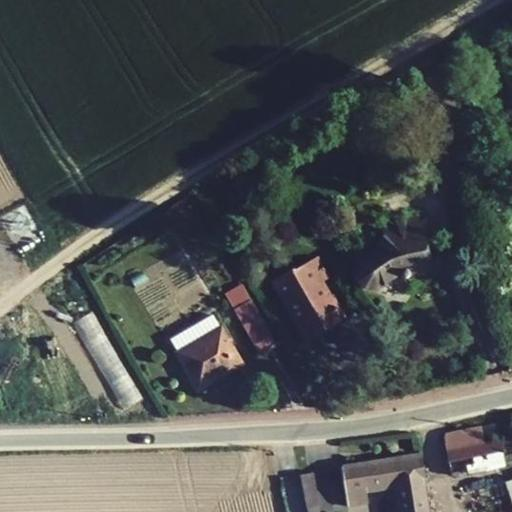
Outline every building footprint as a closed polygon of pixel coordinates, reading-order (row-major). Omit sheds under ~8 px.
[(448,74),(426,78),(440,146),(418,151),(423,177),(467,167),(448,74)] [(426,272),(415,218),(381,224),(383,236),(373,252),(357,264),(354,274),(355,280),(359,286),(371,290),(379,287),(399,273),(400,278),(404,279),(408,275),(426,272)] [(290,315),(288,316),(304,342),(346,318),(332,294),(330,295),(322,282),(329,278),(317,256),(271,283),(290,315)] [(223,294),(258,354),(275,345),(240,285),(223,294)] [(170,340),(198,388),(236,366),(225,348),(230,345),(213,315),(170,340)] [(236,366),(241,363),(230,345),(225,348),(236,366)] [(511,420),(443,434),(446,450),(503,440),(504,448),(511,445),(511,420)] [(446,450),(450,474),(506,463),(511,461),(511,445),(504,448),(503,440),(446,450)] [(429,511),(421,456),(341,469),(346,506),(367,504),(366,490),(395,485),(399,511),(429,511)] [(302,475),(310,511),(320,511),(314,473),(302,475)]
